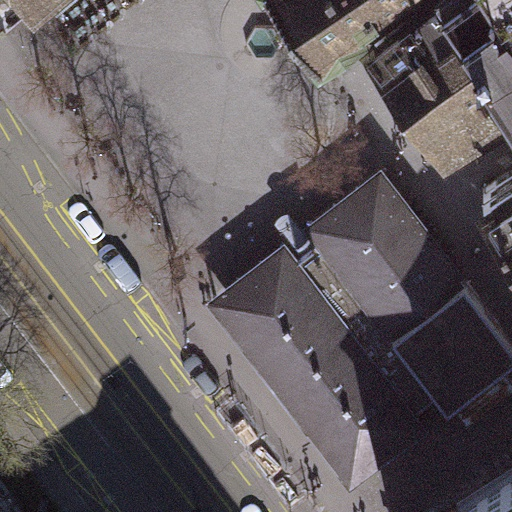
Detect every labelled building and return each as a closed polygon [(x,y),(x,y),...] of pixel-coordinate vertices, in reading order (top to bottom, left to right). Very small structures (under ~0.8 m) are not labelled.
[(24,0),(0,0),(0,18),(1,19),(24,0)] [(285,0),(322,49),(359,21),(389,0),(285,0)] [(389,0),(359,21),(446,141),(511,98),(511,93),(449,0),(389,0)] [(511,0),(449,0),(511,93),(511,0)] [(511,164),(480,185),(511,230),(511,164)] [(305,241),(231,297),(289,377),(344,448),(362,449),(436,392),(446,404),(509,355),(380,183),(305,241)] [(511,511),(511,461),(431,511),(511,511)]
